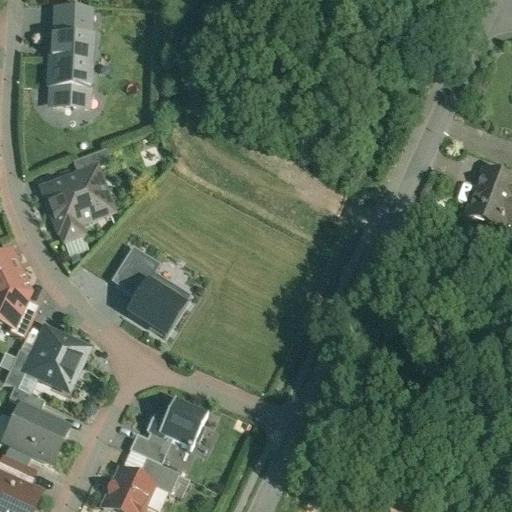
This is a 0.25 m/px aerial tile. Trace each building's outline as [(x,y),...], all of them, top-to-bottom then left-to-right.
[(51,38),(91,39),(92,14),(52,12),(51,38)] [(51,38),(48,111),(88,112),(91,39),(51,38)] [(74,166),(77,175),(97,168),(99,172),(111,168),(106,155),(74,166)] [(99,172),(97,168),(77,175),(38,189),(59,246),(82,238),(79,229),(115,216),(99,172)] [(511,190),(475,177),(457,225),(499,240),(501,234),(511,237),(511,190)] [(138,302),(153,277),(158,269),(132,253),(111,286),(138,302)] [(12,256),(0,261),(0,325),(15,332),(30,296),(12,256)] [(190,299),(153,277),(138,302),(130,317),(167,338),(190,299)] [(24,375),(69,396),(89,351),(45,331),(24,375)] [(20,407),(38,416),(42,407),(13,395),(9,404),(20,407)] [(172,444),(190,453),(206,418),(174,403),(164,425),(157,438),(163,440),(172,444)] [(2,446),(51,469),(69,430),(38,416),(20,407),(2,446)] [(157,438),(164,425),(155,420),(147,437),(149,439),(162,444),(163,440),(157,438)] [(137,440),(130,455),(148,463),(161,469),(172,444),(163,440),(162,444),(149,439),(147,445),(137,440)] [(3,462),(0,470),(0,478),(29,491),(35,476),(3,462)] [(148,463),(138,486),(151,491),(169,499),(179,477),(161,469),(148,463)] [(117,476),(100,511),(141,511),(151,491),(138,486),(117,476)] [(0,478),(0,511),(32,511),(40,496),(29,491),(0,478)]
